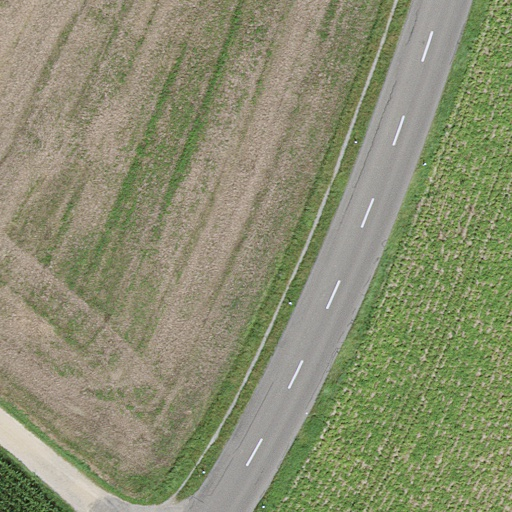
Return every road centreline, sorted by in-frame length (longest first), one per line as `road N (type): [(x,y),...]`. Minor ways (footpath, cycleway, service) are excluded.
road 1 (tertiary): [(433,0),(376,171),(299,358),(210,511)]
road 2 (track): [(106,511),(0,428)]
